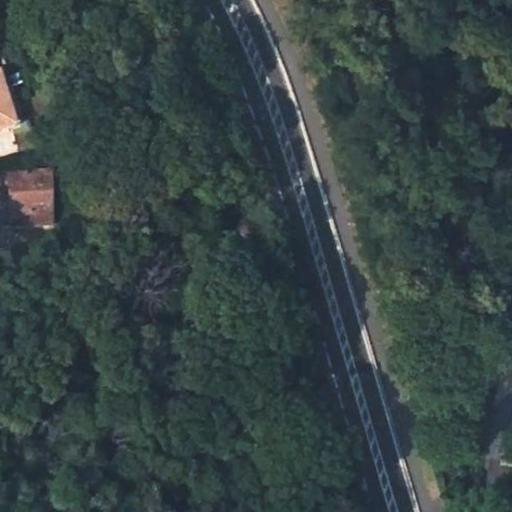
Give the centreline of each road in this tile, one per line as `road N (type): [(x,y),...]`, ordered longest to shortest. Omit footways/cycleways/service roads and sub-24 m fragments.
road 1 (secondary): [(207,0),(266,133),(378,511)]
road 2 (secondary): [(404,511),(265,50),(239,0)]
